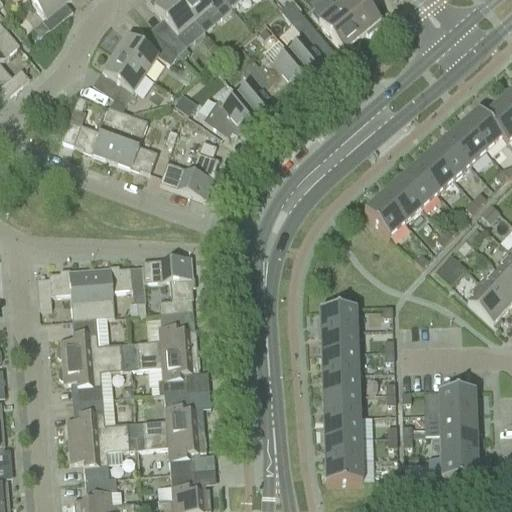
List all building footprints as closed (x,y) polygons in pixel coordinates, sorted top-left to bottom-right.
[(36,0),(29,7),(45,25),(41,28),(49,37),(72,17),(64,9),(71,3),(68,0),(36,0)] [(177,42),(194,27),(171,0),(168,0),(153,13),(168,31),(155,42),(170,56),(176,61),(186,53),(177,42)] [(204,0),(202,2),(200,0),(171,0),(194,27),(204,19),(210,25),(217,19),(220,23),(230,14),(218,0),(204,0)] [(218,0),(230,14),(246,1),(246,0),(218,0)] [(379,27),(356,0),(344,0),(346,2),(335,12),(361,42),(365,39),(367,41),(369,39),(369,40),(373,36),(381,29),(379,27)] [(317,13),(310,19),(343,58),(345,60),(352,53),(352,54),(357,50),(357,49),(359,48),(357,46),(361,42),(335,12),(328,3),(317,13)] [(329,54),(317,39),(309,30),(297,41),(300,44),(286,56),(310,85),(327,71),(319,63),(329,54)] [(0,71),(0,66),(17,52),(4,36),(0,39),(0,96),(6,104),(28,85),(20,76),(10,83),(0,71)] [(127,42),(114,61),(145,82),(158,63),(163,66),(170,56),(155,42),(146,55),(139,50),(127,42)] [(170,56),(163,66),(170,71),(176,61),(170,56)] [(294,98),(310,85),(286,56),(271,69),(267,64),(258,73),(252,67),(257,74),(277,98),(287,90),(294,98)] [(133,101),(145,82),(114,61),(101,79),(121,93),(112,106),(123,114),(132,100),(133,101)] [(277,98),(257,74),(252,67),(242,76),(242,82),(248,86),(234,98),(259,128),(275,114),(268,106),(277,98)] [(511,123),(511,95),(498,108),(511,123)] [(242,141),(259,128),(234,98),(220,110),(216,107),(202,127),(227,145),(231,139),(236,143),(237,142),(240,138),(242,141)] [(173,112),(187,121),(194,110),(181,101),(173,112)] [(81,118),(85,106),(77,103),(72,115),(81,118)] [(511,144),(511,123),(498,108),(482,122),(501,144),(506,150),(511,144)] [(98,139),(68,127),(60,148),(91,159),(90,160),(110,168),(127,121),(107,114),(98,139)] [(482,122),(476,116),(476,117),(461,131),(485,158),(501,144),(482,122)] [(138,152),(146,128),(127,121),(110,168),(130,175),(130,173),(149,180),(157,159),(138,152)] [(485,158),(461,131),(444,145),(469,172),(485,158)] [(172,151),(176,139),(168,136),(164,148),(172,151)] [(469,172),(444,145),(428,159),(452,187),(469,172)] [(216,153),(207,150),(202,148),(191,178),(166,169),(158,190),(205,207),(212,186),(211,186),(218,167),(211,165),(216,153)] [(452,187),(428,159),(412,174),(436,201),(452,187)] [(511,181),(511,172),(501,177),(507,184),(511,181)] [(436,201),(412,174),(396,188),(420,215),(436,201)] [(507,184),(501,177),(497,179),(493,183),(500,189),(504,185),(507,184)] [(420,215),(396,188),(380,202),(404,230),(420,215)] [(477,213),(484,206),(478,200),(471,207),(477,213)] [(404,230),(380,202),(364,216),(362,217),(387,245),(388,244),(404,230)] [(470,221),(477,213),(471,207),(464,215),(470,221)] [(488,229),(498,219),(489,211),(480,221),(488,229)] [(448,245),(455,238),(448,232),(441,239),(448,245)] [(472,252),(480,244),(473,237),(465,246),(472,252)] [(441,253),(448,245),(441,239),(434,247),(441,253)] [(462,264),(472,254),(464,247),(455,256),(462,264)] [(511,261),(507,257),(499,265),(503,268),(496,276),(511,291),(511,261)] [(421,275),(427,268),(419,261),(413,268),(421,275)] [(449,293),(464,276),(449,262),(434,279),(449,293)] [(190,286),(192,286),(190,264),(141,268),(142,290),(168,288),(170,306),(170,307),(192,306),(190,286)] [(129,275),(109,276),(109,275),(88,276),(92,326),(95,326),(95,325),(113,324),(111,298),(131,297),(129,275)] [(71,327),(92,326),(88,276),(67,278),(67,280),(47,281),(49,303),(69,301),(71,327)] [(511,291),(496,276),(488,284),(485,281),(477,288),(506,315),(511,308),(511,291)] [(498,324),(506,315),(477,288),(470,296),(474,300),(466,308),(494,335),(501,327),(498,324)] [(168,307),(157,307),(158,321),(169,320),(176,319),(175,307),(170,307),(170,306),(168,307)] [(38,308),(37,308),(38,316),(50,315),(50,307),(38,308)] [(137,322),(145,322),(144,309),(136,310),(137,322)] [(391,324),(391,313),(381,314),(382,324),(391,324)] [(355,337),(355,316),(355,315),(317,316),(317,317),(318,317),(318,327),(319,338),(355,337)] [(146,348),(128,350),(129,364),(197,358),(195,337),(193,337),(183,338),(182,331),(177,332),(176,319),(169,320),(158,321),(159,326),(159,333),(156,334),(157,347),(146,348)] [(58,352),(55,354),(56,363),(59,365),(61,365),(61,369),(129,364),(128,350),(107,351),(105,324),(95,325),(95,326),(92,326),(71,327),(71,330),(73,346),(59,347),(60,351),(58,352)] [(356,359),(355,337),(319,338),(319,360),(356,359)] [(392,358),(392,347),(383,347),(383,358),(392,358)] [(185,381),(198,380),(197,358),(129,364),(130,377),(160,374),(161,387),(157,388),(158,401),(187,399),(185,381)] [(392,368),(392,358),(383,358),(383,368),(392,368)] [(357,380),(356,359),(319,360),(320,382),(357,380)] [(59,373),(57,376),(58,384),(60,387),(63,386),(63,390),(69,390),(76,389),(77,408),(101,406),(112,405),(109,378),(130,377),(129,364),(61,369),(61,373),(59,373)] [(357,402),(357,380),(320,382),(321,403),(357,402)] [(394,401),(393,390),(384,391),(384,401),(394,401)] [(474,420),(473,398),(474,398),(474,397),(436,398),(436,400),(437,400),(437,421),(474,420)] [(201,416),(188,417),(187,399),(158,401),(158,402),(162,402),(164,427),(134,430),(135,443),(203,438),(201,416)] [(409,410),(409,399),(400,400),(400,410),(409,410)] [(394,411),(394,401),(384,401),(385,411),(394,411)] [(358,424),(357,402),(321,403),(322,425),(358,424)] [(72,427),(66,427),(68,449),(135,443),(134,430),(114,431),(112,405),(101,406),(77,408),(79,426),(72,427)] [(475,441),(474,420),(437,421),(438,442),(475,441)] [(359,445),(358,424),(322,425),(322,446),(359,445)] [(395,444),(395,433),(386,434),(386,444),(395,444)] [(410,443),(410,433),(401,433),(401,444),(410,443)] [(192,460),(205,459),(203,438),(135,443),(136,457),(167,454),(169,481),(193,479),(193,478),(214,477),(214,475),(193,477),(192,460)] [(475,463),(475,441),(438,442),(439,464),(475,463)] [(105,459),(136,457),(135,443),(68,449),(69,470),(82,469),(84,487),(115,485),(115,484),(107,485),(105,459)] [(411,454),(410,443),(401,444),(402,454),(411,454)] [(395,454),(395,444),(386,444),(386,455),(395,454)] [(360,467),(359,445),(322,446),(323,468),(360,467)] [(439,464),(427,464),(428,486),(439,485),(439,486),(477,485),(476,484),(475,463),(439,464)] [(360,488),(360,467),(323,468),(324,489),(323,489),(323,490),(361,489),(361,488),(360,488)] [(410,488),(410,478),(399,479),(400,488),(410,488)] [(195,497),(194,491),(193,479),(169,481),(170,493),(155,494),(156,508),(140,509),(140,511),(209,511),(208,496),(195,497)] [(400,488),(399,479),(389,479),(389,488),(400,488)] [(85,506),(72,507),(72,511),(140,511),(140,509),(121,511),(120,498),(116,498),(115,485),(84,487),(85,506)]
